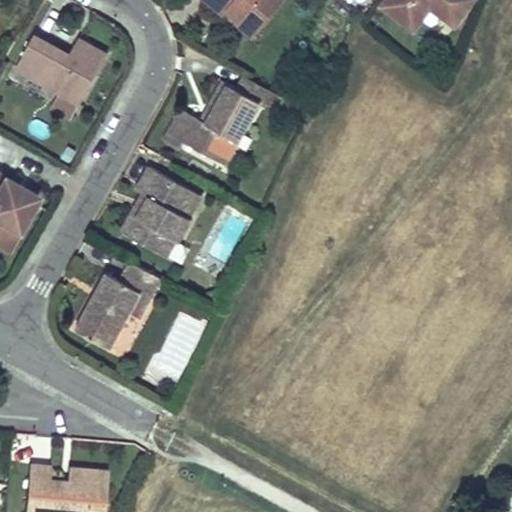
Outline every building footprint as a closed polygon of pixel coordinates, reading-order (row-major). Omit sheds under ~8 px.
[(259,31),(284,0),(209,0),(225,13),(230,7),(259,31)] [(385,0),(382,6),(414,29),(430,7),(455,25),(468,7),(458,0),(385,0)] [(225,13),(255,37),(259,31),(230,7),(225,13)] [(78,38),(71,53),(34,34),(15,68),(61,93),(68,80),(88,91),(107,54),(78,38)] [(246,76),(239,89),(224,80),(210,106),(215,109),(208,122),(182,108),(164,139),(180,148),(184,141),(218,160),(226,144),(235,149),(259,103),(275,112),(283,97),(246,76)] [(61,93),(80,104),(88,91),(68,80),(61,93)] [(210,106),(202,119),(208,122),(215,109),(210,106)] [(227,165),(235,149),(226,144),(218,160),(227,165)] [(189,217),(202,195),(150,166),(136,189),(149,197),(128,235),(160,252),(169,235),(178,240),(191,218),(189,217)] [(0,246),(8,251),(38,196),(23,187),(22,190),(17,188),(18,185),(0,174),(0,246)] [(142,193),(120,231),(128,235),(149,197),(142,193)] [(169,235),(160,252),(169,257),(178,240),(169,235)] [(130,261),(122,275),(150,291),(158,277),(130,261)] [(93,297),(76,328),(111,348),(130,312),(141,292),(106,272),(97,290),(102,293),(98,300),(93,297)] [(130,312),(139,317),(160,278),(158,277),(150,291),(122,275),(119,279),(141,292),(130,312)] [(97,290),(93,297),(98,300),(102,293),(97,290)] [(29,463),(25,511),(104,511),(108,471),(69,467),(67,487),(48,486),(48,480),(50,465),(29,463)]
